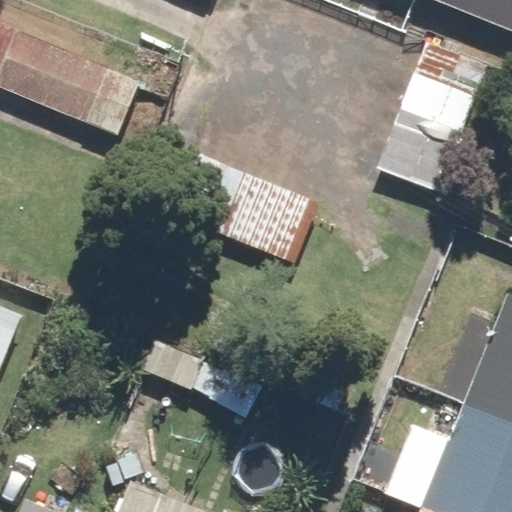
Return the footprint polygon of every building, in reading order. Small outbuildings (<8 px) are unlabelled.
[(511,0),(434,0),(511,31),(511,0)] [(437,189),(484,62),(431,42),(384,169),(437,189)] [(289,263),(317,201),(245,168),(217,231),(289,263)] [(511,511),(511,299),(427,511),(511,511)] [(0,389),(32,314),(0,300),(0,389)] [(207,348),(188,386),(255,421),(275,383),(207,348)] [(160,511),(156,510),(155,511),(69,511),(33,497),(26,511),(160,511)]
